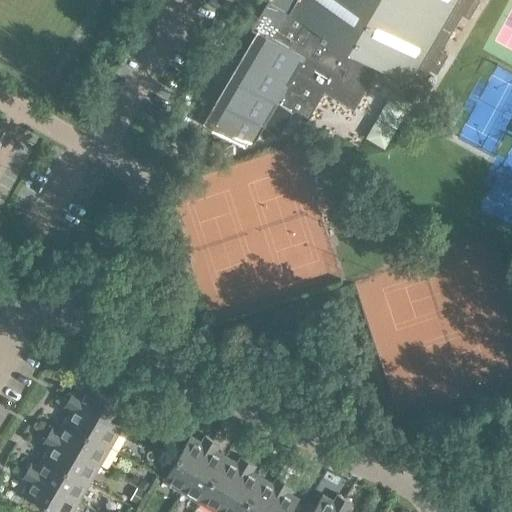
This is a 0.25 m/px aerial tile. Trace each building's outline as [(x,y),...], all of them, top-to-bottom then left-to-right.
[(256,29),(203,122),(246,147),(255,144),(265,127),(280,135),(293,112),(308,121),(324,92),(355,109),(374,76),(390,85),(394,88),(395,88),(393,91),(412,101),(430,69),(437,73),(449,54),(441,50),(462,14),(469,18),(479,0),(267,0),(252,26),(256,29)] [(120,427),(131,408),(86,383),(80,394),(73,390),(68,397),(120,427)] [(72,408),(65,419),(110,445),(120,427),(68,397),(64,404),(72,408)] [(59,430),(52,426),(48,433),(99,463),(110,445),(65,419),(59,430)] [(89,481),(99,463),(48,433),(43,441),(51,445),(44,455),(89,481)] [(202,442),(190,435),(165,479),(183,490),(213,439),(206,435),(202,442)] [(221,443),(213,439),(183,490),(201,500),(227,456),(216,451),(221,443)] [(39,465),(32,461),(27,469),(79,499),(89,481),(44,455),(39,465)] [(237,463),(227,456),(201,500),(219,510),(249,459),(242,455),(237,463)] [(219,510),(222,511),(241,511),(262,477),(252,471),(256,463),(249,459),(219,510)] [(70,511),(79,499),(27,469),(23,476),(30,480),(23,492),(58,511),(70,511)] [(241,511),(265,511),(285,480),(278,476),(273,484),(262,477),(241,511)] [(151,484),(142,478),(138,486),(147,491),(151,484)] [(287,492),(292,484),(285,480),(265,511),(290,511),(299,499),(287,492)] [(146,492),(137,487),(131,497),(140,503),(146,492)] [(323,494),(312,511),(337,511),(346,498),(338,493),(334,501),(323,494)] [(337,511),(353,511),(348,509),(353,502),(346,498),(337,511)]
